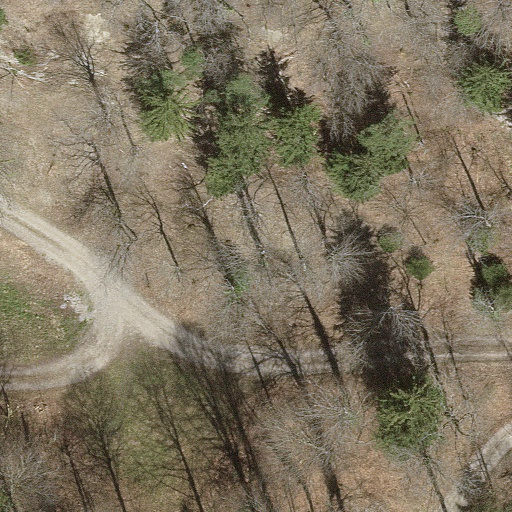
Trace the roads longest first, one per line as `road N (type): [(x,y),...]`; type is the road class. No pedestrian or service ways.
road 1 (track): [(511,349),(290,362),(215,353),(165,330),(0,207)]
road 2 (track): [(120,294),(107,337),(84,364),(0,381)]
